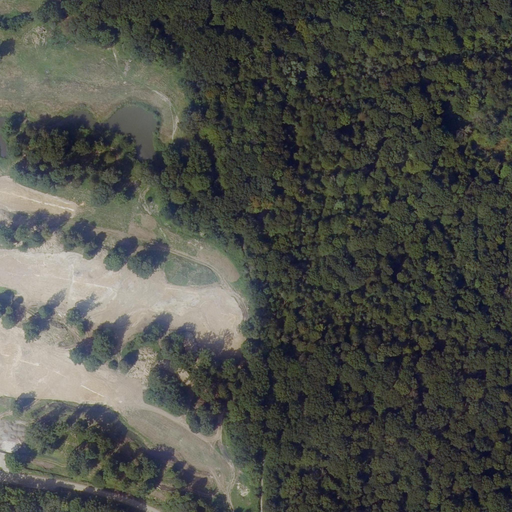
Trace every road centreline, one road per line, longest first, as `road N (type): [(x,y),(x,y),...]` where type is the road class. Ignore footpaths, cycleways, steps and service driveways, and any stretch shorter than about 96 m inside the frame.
road 1 (track): [(265,511),(272,346),(255,269),(186,63),(145,0)]
road 2 (residential): [(148,511),(90,491),(0,475)]
